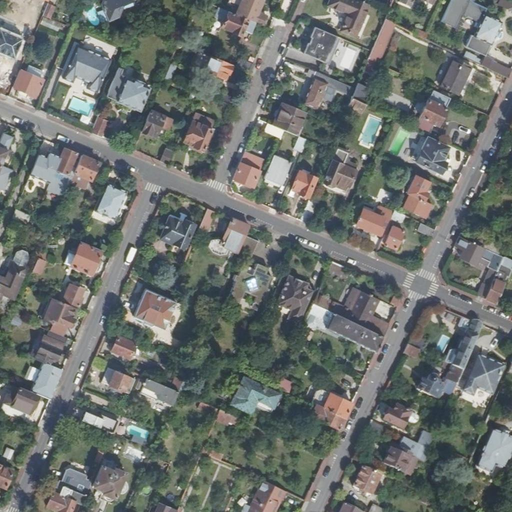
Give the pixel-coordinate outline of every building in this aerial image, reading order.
[(99,0),(100,0),(104,2),(101,8),(107,21),(118,18),(122,7),(133,3),(134,0),(99,0)] [(255,23),(263,26),(267,17),(259,13),(264,0),(262,0),(242,0),(237,15),(255,23)] [(355,38),(368,6),(353,0),(330,0),(328,6),(347,15),(340,31),(355,38)] [(470,1),(470,0),(450,0),(441,21),(457,28),(463,14),(481,22),(474,36),(471,35),(466,47),(485,56),(490,45),(491,45),(502,23),(484,15),(487,9),(470,1)] [(511,2),(507,0),(500,0),(498,5),(511,11),(511,2)] [(42,16),(50,19),(54,8),(47,5),(42,16)] [(255,23),(237,15),(229,12),(222,27),(233,32),(233,33),(241,36),(243,31),(250,34),(255,23)] [(5,20),(0,31),(8,34),(13,24),(5,20)] [(384,20),(367,59),(378,64),(394,25),(384,20)] [(307,43),(303,54),(325,63),(327,58),(331,60),(340,38),(314,27),(310,37),(311,37),(308,44),(307,43)] [(8,34),(0,31),(0,30),(0,52),(14,58),(22,40),(8,34)] [(427,35),(425,39),(434,44),(436,40),(427,35)] [(73,83),(76,78),(88,83),(86,89),(97,94),(111,60),(77,46),(63,79),(73,83)] [(228,74),(232,65),(198,51),(191,66),(212,76),(213,75),(225,79),(227,74),(228,74)] [(466,52),(463,57),(480,65),(482,61),(476,58),(476,57),(466,52)] [(480,65),(508,78),(511,70),(484,58),(482,61),(480,65)] [(250,73),(254,65),(239,59),(236,67),(250,73)] [(357,83),(368,88),(378,64),(367,59),(364,67),(368,69),(365,76),(361,75),(357,83)] [(458,95),(471,68),(452,59),(439,85),(458,95)] [(175,67),(170,65),(167,71),(172,73),(175,67)] [(25,73),(39,79),(42,72),(29,66),(25,73)] [(122,69),(119,68),(107,97),(116,100),(115,102),(124,105),(123,109),(129,112),(131,108),(140,111),(150,88),(143,86),(144,83),(133,79),(132,81),(126,78),(127,77),(120,74),(122,69)] [(19,71),(13,87),(28,93),(27,95),(36,98),(38,94),(37,94),(42,80),(39,79),(25,73),(25,74),(19,71)] [(164,78),(170,80),(172,73),(167,71),(164,78)] [(316,72),(314,76),(354,92),(355,89),(347,85),(316,72)] [(354,92),(314,76),(303,103),(317,109),(326,88),(351,98),(354,92)] [(347,85),(355,89),(357,83),(349,80),(347,85)] [(354,92),(351,98),(361,103),(368,88),(357,83),(355,89),(354,92)] [(445,108),(449,99),(432,91),(428,100),(427,100),(419,117),(437,126),(446,109),(445,108)] [(236,107),(239,100),(224,94),(221,101),(236,107)] [(73,96),(68,108),(82,114),(78,122),(86,125),(96,101),(87,98),(86,101),(73,96)] [(361,103),(351,98),(348,107),(360,113),(364,104),(361,103)] [(306,113),(284,103),(274,126),(284,130),(296,136),(306,113)] [(172,120),(150,111),(141,132),(150,136),(151,135),(156,137),(160,127),(168,130),(172,120)] [(105,117),(100,114),(92,133),(102,137),(108,122),(104,120),(105,117)] [(193,146),(203,150),(212,130),(209,129),(211,121),(195,114),(184,142),(190,144),(193,145),(193,146)] [(274,126),(269,124),(266,131),(281,137),(284,130),(274,126)] [(0,142),(0,189),(4,191),(12,171),(8,169),(12,160),(5,157),(8,151),(7,151),(13,137),(4,134),(0,142)] [(307,140),(299,137),(294,149),(301,153),(307,140)] [(442,161),(448,148),(427,138),(416,162),(440,174),(445,163),(442,161)] [(202,153),(203,150),(193,146),(193,145),(190,144),(189,148),(202,153)] [(76,153),(64,148),(60,158),(49,183),(47,189),(65,196),(74,174),(76,168),(71,166),(76,153)] [(160,162),(169,165),(174,153),(165,149),(160,162)] [(333,187),(334,185),(336,182),(346,186),(348,187),(357,166),(344,161),(347,155),(347,153),(337,150),(323,182),(333,187)] [(39,155),(30,176),(49,183),(60,158),(47,153),(45,158),(39,155)] [(291,163),(273,155),(264,178),(280,185),(286,174),(291,163)] [(82,156),(76,168),(74,174),(90,181),(98,163),(82,156)] [(249,167),(240,163),(233,179),(253,188),(260,172),(252,168),(253,165),(250,164),(249,167)] [(299,172),(292,188),(297,190),(296,193),(298,196),(305,198),(307,197),(308,197),(316,179),(299,172)] [(425,192),(430,183),(415,176),(406,193),(408,194),(408,196),(403,207),(402,207),(402,208),(425,220),(426,218),(425,218),(430,207),(431,207),(432,206),(424,202),(427,194),(425,192)] [(126,192),(105,183),(102,191),(99,197),(93,210),(114,219),(126,192)] [(99,197),(102,191),(95,188),(92,189),(90,194),(99,197)] [(381,226),(387,228),(388,224),(391,218),(394,213),(379,206),(377,208),(374,214),(362,210),(356,226),(377,235),(381,226)] [(313,212),(305,208),(300,221),(308,225),(313,212)] [(16,209),(11,220),(26,226),(31,216),(16,209)] [(215,212),(207,209),(198,230),(206,234),(215,212)] [(401,222),(404,216),(394,211),(394,213),(391,218),(401,222)] [(184,248),(194,226),(183,221),(182,223),(169,218),(160,238),(184,248)] [(388,224),(397,228),(399,223),(401,222),(391,218),(388,224)] [(249,227),(232,219),(222,242),(217,240),(211,241),(208,247),(212,253),(220,256),(227,255),(229,249),(238,252),(245,236),(249,227)] [(416,231),(431,238),(435,230),(420,223),(416,231)] [(387,228),(381,242),(384,244),(384,245),(395,249),(403,231),(397,228),(388,224),(387,228)] [(56,228),(55,231),(80,242),(81,239),(56,228)] [(245,236),(238,252),(251,258),(258,242),(245,236)] [(474,239),(472,243),(503,257),(511,261),(511,239),(502,243),(494,239),(494,241),(483,236),(480,242),(474,239)] [(472,243),(459,237),(455,246),(465,250),(461,258),(477,265),(480,257),(490,262),(487,268),(490,270),(478,296),(485,299),(503,257),(472,243)] [(91,275),(101,251),(81,242),(71,266),(91,275)] [(0,296),(2,293),(13,298),(26,268),(25,268),(29,257),(27,252),(22,250),(17,252),(12,263),(11,262),(5,277),(0,275),(0,296)] [(511,261),(503,257),(485,299),(496,304),(504,284),(505,284),(507,277),(509,278),(511,271),(511,270),(511,269),(511,261)] [(46,261),(38,258),(33,271),(40,274),(46,261)] [(347,268),(331,262),(328,270),(344,277),(347,268)] [(266,274),(268,268),(256,263),(254,270),(243,265),(238,276),(236,275),(233,281),(235,282),(228,299),(235,302),(242,299),(245,292),(256,297),(254,303),(260,306),(264,295),(267,296),(269,289),(267,288),(272,277),(266,274)] [(288,319),(299,323),(312,291),(306,288),(308,284),(288,276),(277,304),(291,310),(288,319)] [(171,280),(167,289),(172,292),(176,282),(171,280)] [(78,297),(81,290),(70,285),(63,300),(78,306),(82,298),(78,297)] [(350,311),(317,295),(313,304),(383,338),(389,327),(371,318),(370,318),(379,301),(359,291),(359,292),(354,289),(349,298),(355,301),(350,311)] [(164,330),(176,303),(145,290),(134,317),(144,321),(145,324),(151,326),(154,325),(164,330)] [(72,318),(76,309),(50,297),(46,306),(49,307),(43,320),(52,324),(50,331),(53,333),(63,337),(67,327),(70,328),(74,319),(72,318)] [(380,302),(379,301),(370,318),(371,318),(380,302)] [(313,304),(309,313),(311,314),(306,324),(308,327),(312,329),(315,328),(316,326),(324,330),(325,328),(376,353),(383,338),(313,304)] [(18,305),(13,316),(21,319),(25,308),(18,305)] [(475,340),(482,325),(445,310),(444,314),(471,326),(468,332),(466,332),(465,334),(466,335),(460,346),(459,346),(457,347),(456,350),(456,352),(458,352),(453,363),(452,363),(451,365),(452,366),(462,370),(467,360),(475,340)] [(13,316),(11,320),(10,324),(17,327),(20,325),(22,319),(21,319),(13,316)] [(0,328),(0,331),(6,333),(10,324),(11,320),(5,317),(0,328)] [(30,357),(43,362),(50,365),(53,359),(56,360),(63,344),(64,345),(67,339),(63,337),(53,333),(50,339),(46,337),(44,336),(38,350),(33,348),(30,357)] [(428,343),(412,336),(408,344),(420,350),(424,352),(428,343)] [(129,358),(135,344),(118,337),(111,351),(129,358)] [(420,350),(408,344),(404,353),(415,358),(417,357),(420,350)] [(156,350),(146,346),(143,353),(153,357),(156,350)] [(474,364),(467,360),(462,370),(457,383),(456,385),(474,393),(477,386),(492,393),(503,367),(477,356),(474,364)] [(30,391),(50,399),(56,385),(62,370),(53,367),(50,365),(43,362),(30,391)] [(457,383),(462,370),(452,366),(447,378),(457,383)] [(123,392),(130,377),(114,371),(108,385),(123,392)] [(437,398),(444,384),(436,380),(435,377),(433,376),(431,377),(428,383),(423,380),(418,389),(437,398)] [(270,412),(278,395),(243,378),(231,404),(249,413),(253,405),(270,412)] [(157,399),(173,405),(178,392),(163,386),(147,379),(143,387),(159,394),(157,399)] [(163,386),(178,392),(181,386),(168,381),(167,383),(164,382),(163,386)] [(504,382),(498,396),(506,399),(511,386),(504,382)] [(18,419),(25,423),(31,409),(37,396),(15,386),(10,395),(8,394),(0,411),(7,415),(10,416),(18,419)] [(317,390),(311,403),(316,406),(323,409),(330,394),(321,389),(317,390)] [(330,393),(330,394),(323,409),(344,419),(352,404),(330,393)] [(37,396),(31,409),(35,411),(41,397),(37,396)] [(220,410),(201,402),(198,409),(216,417),(220,410)] [(407,420),(410,412),(397,405),(394,412),(388,410),(384,419),(403,429),(407,420)] [(323,409),(316,406),(311,416),(340,430),(344,419),(323,409)] [(74,407),(70,415),(82,420),(112,433),(113,434),(118,422),(101,414),(100,418),(74,407)] [(220,410),(216,417),(215,420),(228,426),(229,422),(236,425),(238,419),(220,410)] [(416,415),(410,412),(407,420),(411,423),(415,424),(417,423),(418,419),(418,417),(416,415)] [(15,427),(18,419),(10,416),(8,423),(15,427)] [(388,430),(371,421),(367,430),(381,437),(383,432),(386,433),(388,430)] [(511,452),(511,437),(507,436),(502,433),(492,429),(476,466),(491,473),(494,466),(505,469),(511,452)] [(418,444),(429,449),(434,437),(423,431),(418,444)] [(133,437),(131,441),(140,445),(142,441),(133,437)] [(424,462),(430,450),(429,449),(418,444),(404,437),(399,447),(393,444),(390,450),(384,463),(394,468),(410,475),(418,459),(424,462)] [(2,456),(10,459),(13,450),(5,447),(2,456)] [(222,458),(203,449),(201,453),(221,461),(222,458)] [(99,463),(104,453),(100,452),(95,462),(99,463)] [(467,468),(469,464),(466,463),(464,459),(454,454),(451,460),(467,468)] [(362,468),(364,465),(358,462),(352,474),(358,477),(354,486),(371,494),(380,476),(362,468)] [(0,485),(5,488),(12,471),(3,467),(3,465),(0,463),(0,485)] [(115,468),(114,471),(102,466),(93,487),(103,491),(102,494),(114,499),(117,493),(121,494),(124,492),(126,490),(127,488),(126,485),(124,481),(122,481),(126,473),(115,468)] [(69,511),(74,502),(82,505),(92,481),(86,479),(88,476),(71,469),(67,470),(62,481),(60,481),(57,486),(56,486),(54,486),(46,506),(59,511),(58,511),(69,511)] [(282,501),(286,492),(263,480),(250,507),(245,505),(241,511),(275,511),(281,500),(282,501)] [(361,511),(344,503),(339,511),(361,511)]
